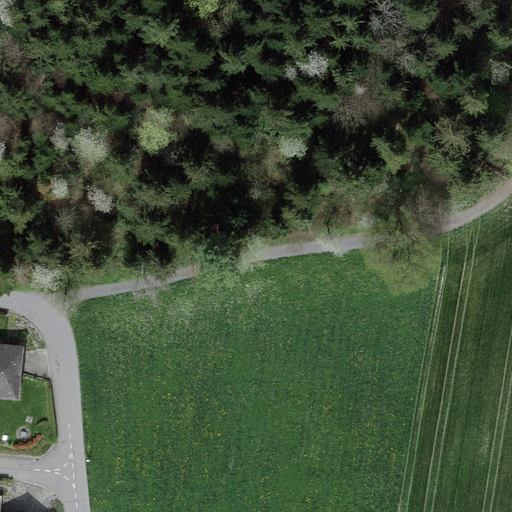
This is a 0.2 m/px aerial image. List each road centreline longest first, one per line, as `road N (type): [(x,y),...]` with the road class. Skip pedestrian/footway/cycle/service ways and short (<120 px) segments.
road 1 (track): [(511,160),(476,201),(408,226),(73,292),(42,305)]
road 2 (residential): [(0,296),(42,305),(55,334),(70,476)]
